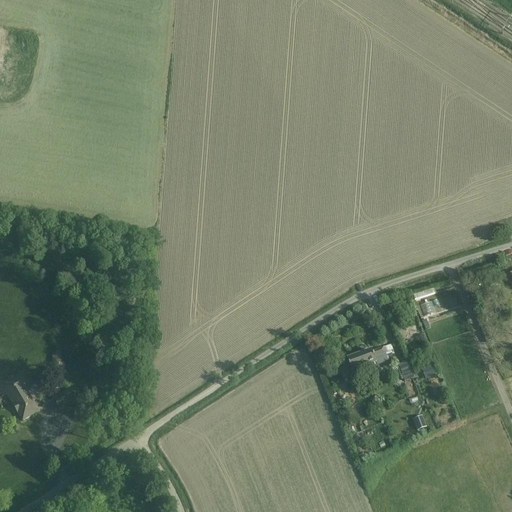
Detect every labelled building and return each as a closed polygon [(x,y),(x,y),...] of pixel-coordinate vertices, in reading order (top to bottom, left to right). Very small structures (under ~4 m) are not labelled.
[(125,0),(0,0),(0,33),(11,35),(12,31),(123,39),(125,0)] [(415,299),(432,293),(431,289),(414,295),(415,299)] [(375,358),(386,353),(384,348),(374,352),(373,350),(349,360),(354,373),(378,363),(375,358)] [(396,381),(413,374),(408,361),(391,367),(396,381)] [(433,364),(424,368),(427,377),(437,373),(433,364)] [(22,419),(37,410),(24,389),(31,385),(24,373),(4,384),(2,380),(0,381),(0,390),(3,396),(6,394),(22,419)] [(57,407),(71,398),(67,392),(53,400),(57,407)] [(384,393),(377,395),(380,401),(386,399),(384,393)] [(353,428),(346,431),(348,436),(355,433),(353,428)] [(363,455),(370,452),(367,444),(359,448),(363,455)]
